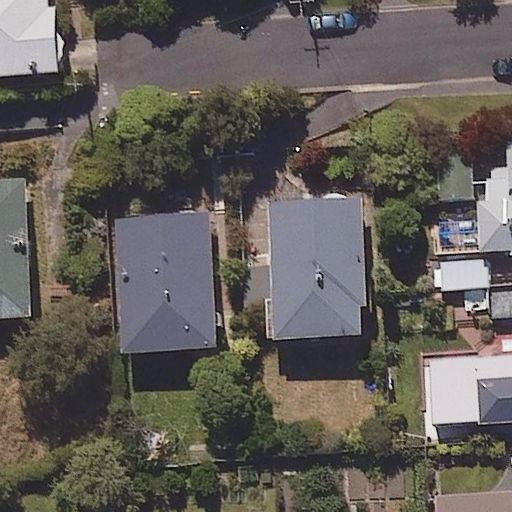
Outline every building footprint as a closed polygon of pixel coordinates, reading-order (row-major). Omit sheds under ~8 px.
[(0,0),(0,79),(66,76),(61,0),(0,0)] [(438,147),(440,198),(482,197),(484,257),(511,256),(511,177),(488,178),(482,178),(480,145),(438,147)] [(0,322),(39,320),(30,182),(0,183),(0,322)] [(374,339),(370,200),(274,203),(278,342),(374,339)] [(223,350),(215,210),(121,215),(129,355),(223,350)] [(494,295),(494,284),(494,262),(401,263),(401,296),(494,295)] [(511,284),(494,284),(494,295),(494,320),(511,319),(511,284)] [(511,379),(484,380),(485,425),(511,424),(511,379)] [(511,511),(511,494),(442,499),(443,511),(511,511)]
